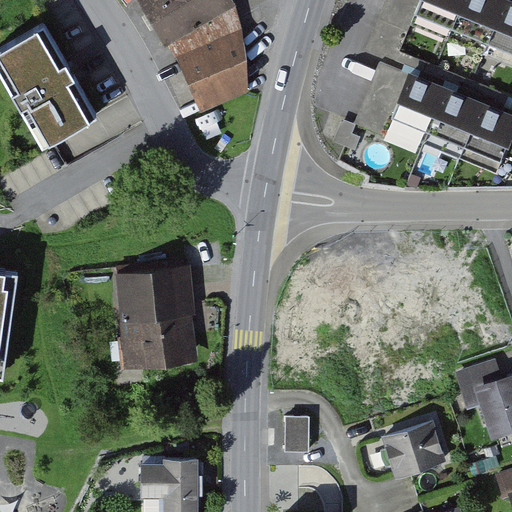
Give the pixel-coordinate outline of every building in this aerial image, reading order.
[(131,0),(196,113),(245,92),(237,31),(231,3),(228,0),(131,0)] [(511,0),(424,0),(420,13),(511,47),(511,0)] [(49,20),(0,48),(0,62),(48,146),(103,114),(73,60),(49,20)] [(511,108),(415,71),(397,117),(511,161),(511,108)] [(375,325),(388,374),(478,351),(464,299),(451,302),(439,257),(384,272),(379,253),(353,260),(370,326),(375,325)] [(0,374),(9,376),(24,270),(0,266),(0,374)] [(194,266),(118,272),(124,369),(201,361),(199,333),(194,266)] [(355,311),(365,308),(348,266),(339,270),(355,311)] [(511,429),(511,378),(486,387),(503,433),(511,429)] [(309,451),(309,413),(286,413),(286,451),(309,451)] [(439,416),(384,438),(401,481),(457,458),(439,416)] [(163,461),(163,466),(141,466),(141,500),(157,500),(156,511),(198,511),(199,461),(163,461)]
